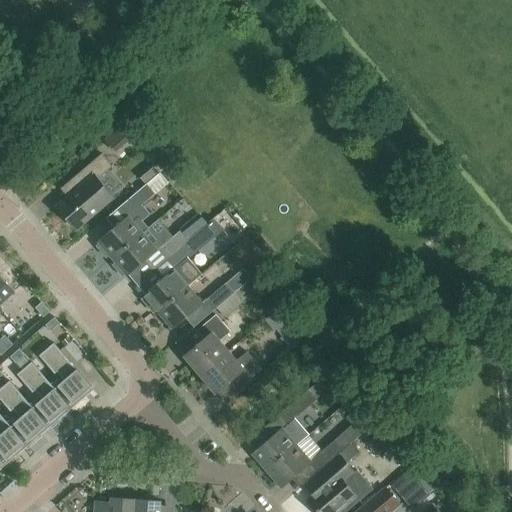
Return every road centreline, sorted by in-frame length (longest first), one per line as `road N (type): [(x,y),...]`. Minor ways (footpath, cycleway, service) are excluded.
road 1 (residential): [(140,397),(142,369),(2,206)]
road 2 (residential): [(268,511),(241,475),(198,473),(140,397)]
road 3 (residential): [(7,511),(140,397)]
